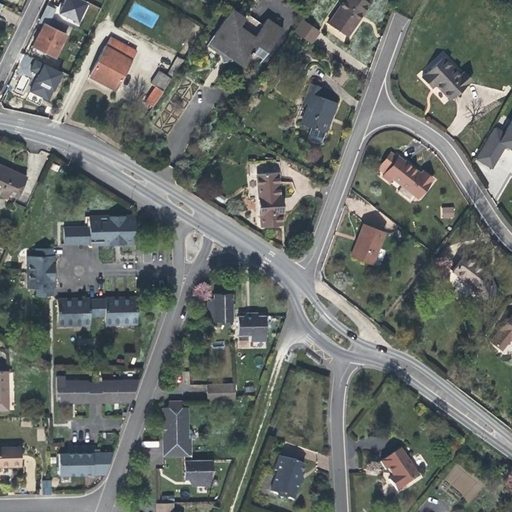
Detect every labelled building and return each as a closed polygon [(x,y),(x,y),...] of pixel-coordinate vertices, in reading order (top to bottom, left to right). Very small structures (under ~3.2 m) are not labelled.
[(86,1),(83,0),(64,0),(64,2),(59,12),(77,21),(86,1)] [(358,19),(369,3),(364,0),(343,0),(328,24),(347,37),(358,19)] [(39,22),(43,24),(47,26),(55,9),(47,5),(39,22)] [(252,73),(282,29),(266,18),(262,24),(247,15),(245,18),(231,8),(213,35),(206,45),(220,55),(227,60),(231,59),(233,60),(252,73)] [(319,31),(302,20),(294,32),(311,44),(319,31)] [(38,34),(32,46),(45,52),(55,57),(66,35),(63,34),(54,29),(47,26),(43,24),(38,34)] [(110,37),(105,46),(131,60),(136,51),(110,37)] [(45,52),(32,46),(30,51),(42,58),(45,52)] [(116,88),(131,60),(105,46),(89,75),(102,82),(103,80),(109,84),(116,88)] [(166,75),(171,78),(184,60),(177,56),(166,75)] [(443,58),(422,77),(431,87),(435,83),(438,87),(449,99),(470,80),(463,73),(460,76),(443,58)] [(39,73),(43,63),(35,59),(30,69),(39,73)] [(61,72),(43,63),(39,73),(36,80),(30,91),(48,100),(61,72)] [(155,86),(162,91),(171,78),(166,75),(159,70),(150,84),(155,86)] [(325,132),(330,119),(336,102),(318,96),(322,87),(310,82),(302,102),(308,104),(301,123),(311,127),(325,132)] [(162,91),(155,86),(144,102),(152,107),(162,91)] [(511,148),(511,118),(504,133),(499,141),(505,144),(511,148)] [(322,141),(325,132),(311,127),(308,136),(310,140),(317,143),(322,141)] [(491,167),(505,144),(499,141),(504,133),(493,127),(476,158),(491,167)] [(385,173),(397,157),(391,152),(378,167),(385,173)] [(418,171),(398,156),(397,157),(385,173),(383,176),(389,181),(392,177),(402,185),(415,196),(417,197),(432,178),(423,171),(420,174),(418,171)] [(278,162),(261,163),(256,168),(256,173),(261,227),(281,225),(280,212),(282,212),(281,202),(281,197),(280,181),(278,162)] [(250,174),(256,173),(256,168),(261,163),(249,164),(250,174)] [(10,170),(0,164),(0,194),(6,197),(9,193),(17,196),(26,177),(17,173),(16,174),(13,173),(9,171),(10,170)] [(280,181),(281,197),(287,199),(292,197),(295,192),(292,183),(280,181)] [(410,203),(415,196),(402,185),(396,192),(410,203)] [(135,244),(135,215),(89,216),(89,227),(63,227),(63,243),(89,243),(89,244),(113,244),(113,246),(121,246),(121,244),(135,244)] [(371,264),(384,232),(363,224),(359,235),(362,236),(353,257),(371,264)] [(362,236),(359,235),(357,240),(351,256),(353,257),(362,236)] [(54,287),(54,255),(52,255),(52,248),(36,248),(36,255),(27,255),(28,288),(37,288),(37,295),(53,295),(53,287),(54,287)] [(478,300),(496,292),(489,274),(485,275),(482,273),(484,269),(465,255),(452,271),(472,285),(478,300)] [(208,321),(232,321),(232,293),(213,293),(213,297),(213,306),(207,306),(208,321)] [(137,321),(137,297),(104,298),(104,299),(90,299),(90,298),(57,299),(58,322),(90,322),(90,316),(105,315),(105,321),(137,321)] [(511,313),(490,340),(501,349),(510,339),(511,340),(511,313)] [(266,340),(265,315),(257,315),(242,316),(237,316),(237,335),(250,334),(250,340),(266,340)] [(318,365),(320,362),(307,352),(305,354),(318,365)] [(0,410),(8,410),(7,371),(0,371),(0,410)] [(131,402),(138,380),(101,381),(101,383),(95,383),(88,383),(88,381),(64,381),(64,376),(56,376),(56,396),(59,396),(59,402),(131,402)] [(234,383),(206,384),(206,400),(234,400),(234,383)] [(184,455),(191,455),(191,439),(188,439),(187,429),(187,407),(181,407),(181,401),(168,401),(168,407),(162,407),(163,447),(163,456),(184,455)] [(0,466),(2,466),(20,466),(20,446),(0,446),(0,466)] [(419,476),(400,448),(380,462),(386,470),(388,468),(391,473),(393,476),(388,480),(397,492),(419,476)] [(75,454),(58,454),(59,474),(92,474),(91,453),(75,454)] [(112,453),(91,453),(92,474),(105,474),(112,453)] [(304,465),(279,456),(274,470),(278,471),(272,488),(274,493),(293,500),(299,485),(296,484),(299,474),(300,475),(304,465)] [(212,460),(191,460),(184,460),(184,479),(188,479),(197,479),(197,485),(212,484),(212,460)] [(51,481),(42,481),(42,494),(52,494),(51,481)] [(156,511),(172,511),(172,502),(156,503),(156,511)]
